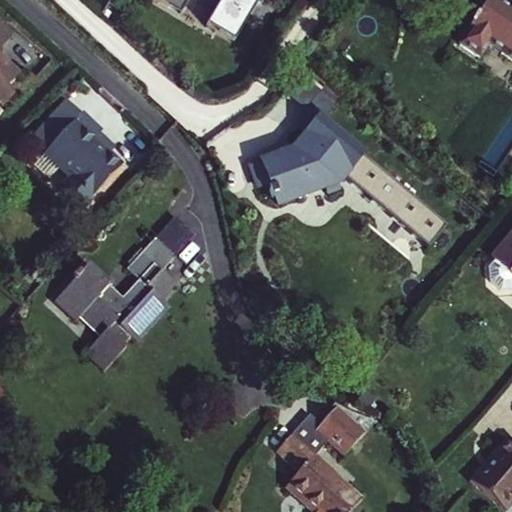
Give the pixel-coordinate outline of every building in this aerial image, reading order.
[(158,0),(179,13),(187,0),(219,0),(205,25),(232,42),(257,0),(158,0)] [(460,45),(481,59),(491,45),(511,59),(511,12),(493,0),(490,0),(477,19),(474,17),(466,29),(469,32),(460,45)] [(0,105),(12,93),(5,87),(18,74),(0,56),(0,105)] [(60,108),(46,124),(61,137),(75,122),(60,108)] [(61,137),(46,154),(72,178),(62,189),(82,208),(122,165),(111,155),(95,141),(99,136),(102,133),(81,114),(75,122),(61,137)] [(257,188),(267,185),(270,191),(268,192),(271,200),(273,199),(276,208),(323,191),(326,198),(339,193),(337,187),(342,180),(428,249),(447,227),(310,114),(298,129),(306,136),(292,153),(250,169),(257,188)] [(46,124),(31,141),(46,154),(61,137),(46,124)] [(95,141),(111,155),(115,150),(99,136),(95,141)] [(46,155),(35,166),(50,179),(60,168),(46,155)] [(238,172),(225,175),(231,201),(244,198),(238,172)] [(511,232),(489,262),(490,282),(502,292),(511,291),(511,232)] [(135,259),(147,269),(162,252),(170,260),(175,254),(156,236),(135,259)] [(86,307),(87,306),(90,303),(111,322),(108,325),(95,340),(114,357),(133,336),(130,334),(138,326),(141,329),(173,293),(170,291),(166,287),(182,270),(170,260),(162,252),(147,269),(131,287),(127,290),(113,277),(116,274),(95,254),(87,263),(85,260),(80,265),(83,268),(65,288),(86,307)] [(166,287),(170,291),(186,273),(182,270),(166,287)] [(131,287),(116,274),(113,277),(127,290),(131,287)] [(86,307),(65,288),(61,291),(83,311),(86,307)] [(176,296),(173,293),(141,329),(144,331),(176,296)] [(90,303),(87,306),(108,325),(111,322),(90,303)] [(114,357),(95,340),(91,344),(110,361),(114,357)] [(331,437),(339,444),(349,453),(370,429),(367,427),(370,418),(343,408),(336,403),(330,411),(332,413),(324,422),(335,432),(331,437)] [(335,432),(324,422),(313,412),(296,431),(326,458),(339,444),(331,437),(335,432)] [(353,511),(368,496),(354,483),(351,487),(337,475),(340,471),(326,458),(296,431),(281,448),(304,469),(291,483),(320,509),(317,511),(353,511)] [(511,440),(509,438),(471,481),(503,509),(511,498),(511,440)] [(354,483),(340,471),(337,475),(351,487),(354,483)]
